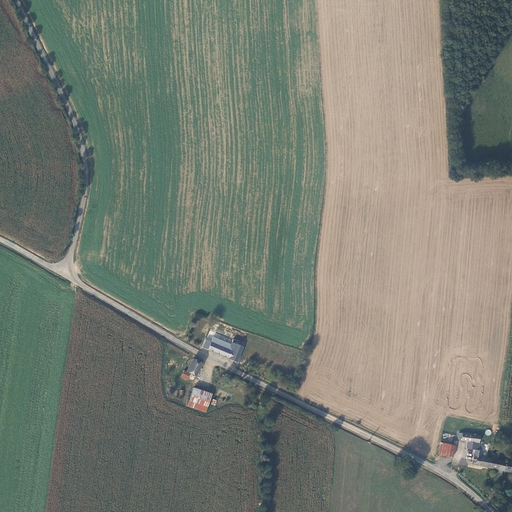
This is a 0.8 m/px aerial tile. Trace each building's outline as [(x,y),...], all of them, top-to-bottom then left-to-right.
[(207,349),(236,362),(244,344),(233,339),(231,344),(213,337),(210,341),(207,349)] [(192,358),(186,371),(189,373),(195,375),(201,362),(192,358)] [(189,373),(186,371),(183,370),(180,377),(186,379),(189,373)] [(193,388),(187,407),(204,412),(211,394),(193,388)] [(475,442),(474,448),(478,449),(480,437),(469,434),(465,433),(461,432),(459,437),(462,438),(462,439),(469,441),(475,442)] [(467,453),(472,454),(474,448),(475,442),(469,441),(467,453)] [(439,454),(446,456),(449,445),(442,443),(439,454)] [(449,445),(446,456),(452,457),(455,446),(449,445)] [(488,466),(490,457),(476,454),(474,454),(472,463),(482,465),(482,467),(485,468),(486,466),(488,466)] [(492,458),(490,457),(488,466),(497,469),(497,472),(501,473),(502,470),(511,472),(511,457),(511,462),(497,459),(492,458)]
